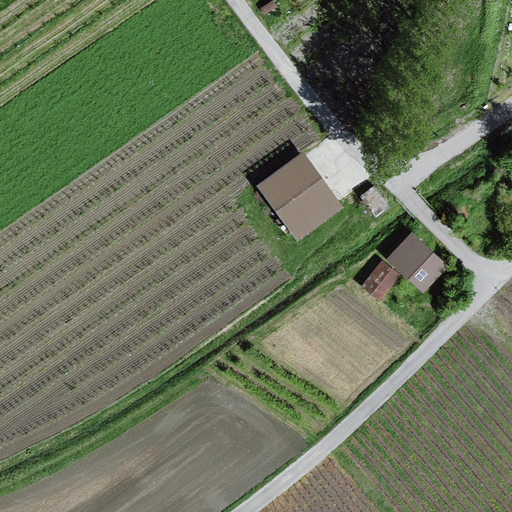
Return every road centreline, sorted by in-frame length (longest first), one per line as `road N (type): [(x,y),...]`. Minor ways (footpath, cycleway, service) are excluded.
road 1 (unclassified): [(244,511),(368,408),(490,289)]
road 2 (unclassified): [(391,188),(231,0)]
road 3 (unclassified): [(391,188),(511,105)]
road 4 (unclassified): [(490,289),(391,188)]
